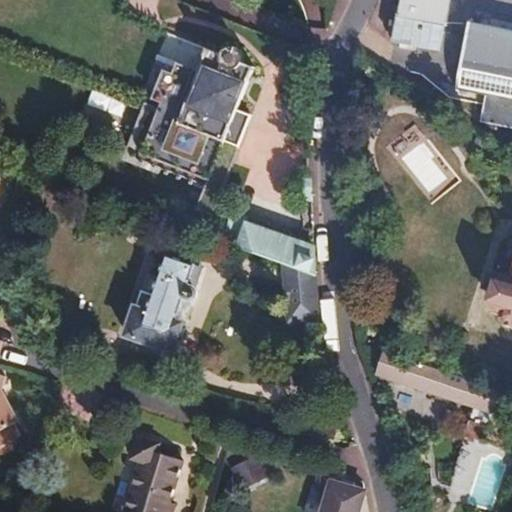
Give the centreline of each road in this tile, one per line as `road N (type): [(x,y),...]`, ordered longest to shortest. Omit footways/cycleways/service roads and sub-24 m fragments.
road 1 (residential): [(338,53),(330,183),(344,359),(389,511)]
road 2 (residential): [(338,53),(203,0)]
